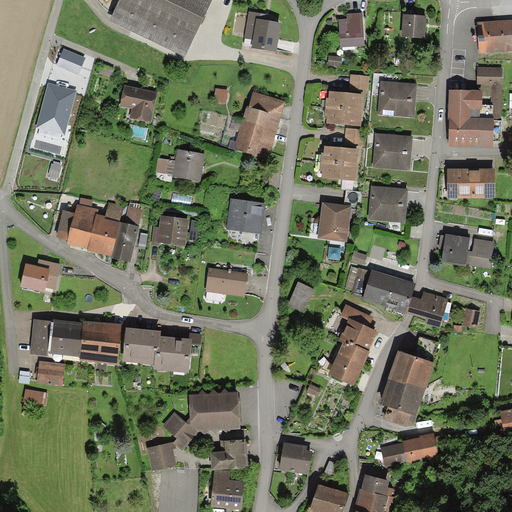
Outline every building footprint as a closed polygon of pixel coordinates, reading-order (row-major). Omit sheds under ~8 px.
[(213,0),(121,0),(111,21),(185,58),(213,0)] [(252,48),(277,52),(282,24),(262,21),(264,15),(249,12),(244,39),(253,41),(252,48)] [(340,20),(341,48),(364,48),(363,14),(348,14),(348,20),(340,20)] [(426,41),(427,17),(404,16),(403,40),(426,41)] [(511,20),(478,23),(480,53),(511,50),(511,20)] [(342,57),(330,56),(329,66),(341,67),(342,57)] [(113,69),(103,65),(99,74),(110,78),(113,69)] [(477,68),(477,87),(492,87),(492,106),(483,106),(483,111),(481,111),(481,120),(494,120),(494,122),(502,122),(504,69),(477,68)] [(369,77),(351,75),(349,91),(367,93),(369,77)] [(381,81),(379,114),(415,117),(417,84),(381,81)] [(133,109),(131,119),(151,123),(157,94),(134,89),(124,87),(120,107),(133,109)] [(216,90),(214,104),(228,106),(229,93),(216,90)] [(448,148),(494,149),(494,142),(501,142),(502,122),(494,122),(494,120),(481,120),(481,111),(483,111),(483,106),(482,92),(449,91),(448,148)] [(365,94),(330,92),(328,108),(363,111),(365,94)] [(239,135),(234,149),(269,161),(286,104),(254,93),(248,109),(239,106),(230,133),(239,135)] [(363,111),(328,108),(327,125),(362,128),(363,111)] [(364,131),(347,130),(345,146),(363,147),(364,131)] [(378,133),(375,168),(411,171),(414,137),(378,133)] [(325,147),(324,154),(323,154),(322,163),(357,166),(359,150),(325,147)] [(174,176),(174,179),(202,182),(206,155),(178,151),(176,162),(174,176)] [(46,158),(30,153),(23,178),(40,183),(46,158)] [(174,176),(176,162),(159,159),(157,173),(174,176)] [(357,166),(322,163),(321,173),(322,173),(322,179),(357,183),(357,166)] [(449,194),(494,196),(495,166),(450,164),(449,194)] [(372,186),(370,220),(406,222),(409,188),(372,186)] [(363,192),(346,191),(345,205),(361,206),(363,192)] [(264,212),(265,204),(231,199),(226,230),(261,235),(264,212)] [(351,208),(323,204),(318,238),(347,242),(351,208)] [(66,245),(87,251),(96,215),(97,211),(76,207),(66,245)] [(502,210),(500,225),(509,226),(511,211),(502,210)] [(96,215),(87,251),(112,257),(121,222),(96,215)] [(186,248),(189,220),(159,216),(155,244),(186,248)] [(199,242),(199,222),(191,222),(191,242),(199,242)] [(140,228),(123,223),(113,259),(130,263),(140,228)] [(447,234),(442,265),(466,269),(466,265),(471,238),(447,234)] [(142,235),(140,249),(147,250),(148,235),(142,235)] [(471,238),(466,265),(492,269),(496,242),(471,238)] [(368,256),(355,252),(352,261),(365,265),(368,256)] [(39,260),(37,268),(26,265),(20,287),(45,294),(46,288),(56,290),(62,266),(39,260)] [(377,306),(387,275),(372,271),(372,272),(352,267),(346,288),(354,290),(352,295),(363,299),(363,301),(377,306)] [(245,298),(248,275),(210,269),(206,292),(245,298)] [(410,309),(413,298),(416,285),(387,275),(377,306),(406,314),(408,308),(410,309)] [(299,283),(289,307),(305,314),(315,290),(299,283)] [(408,308),(406,314),(427,320),(426,325),(440,329),(448,301),(424,294),(422,301),(413,298),(410,309),(408,308)] [(376,328),(370,325),(373,318),(347,305),(341,317),(350,321),(340,342),(343,343),(344,341),(368,352),(378,332),(375,331),(376,328)] [(482,312),(466,308),(462,326),(478,329),(482,312)] [(51,322),(34,320),(30,354),(48,356),(48,355),(51,322)] [(80,358),(84,325),(66,324),(51,322),(48,355),(80,358)] [(84,325),(80,358),(80,361),(118,366),(123,325),(101,324),(84,323),(84,325)] [(127,329),(124,362),(155,365),(156,353),(160,353),(161,338),(162,333),(154,332),(134,330),(127,329)] [(155,365),(154,370),(189,374),(192,346),(201,347),(202,335),(187,334),(187,340),(185,340),(164,338),(161,338),(160,353),(156,353),(155,365)] [(419,338),(413,356),(433,363),(439,344),(419,338)] [(343,343),(329,375),(355,388),(363,369),(370,354),(368,352),(344,341),(343,343)] [(398,351),(389,379),(425,391),(426,391),(435,364),(433,363),(413,356),(406,354),(398,351)] [(65,366),(40,362),(37,383),(63,387),(65,366)] [(380,405),(389,407),(416,416),(425,391),(389,379),(380,405)] [(312,386),(308,395),(319,400),(323,391),(312,386)] [(47,394),(26,390),(24,403),(45,406),(47,394)] [(237,428),(235,394),(187,396),(189,416),(184,423),(195,432),(197,430),(237,428)] [(389,407),(385,419),(412,428),(416,416),(389,407)] [(511,411),(502,413),(507,439),(511,438),(511,411)] [(184,423),(171,414),(160,426),(173,438),(170,441),(171,442),(173,445),(179,450),(195,432),(184,423)] [(402,442),(382,446),(386,467),(405,463),(439,457),(435,432),(401,438),(402,442)] [(211,467),(249,465),(248,451),(247,434),(227,435),(227,446),(210,447),(211,467)] [(491,449),(488,435),(469,439),(473,454),(491,449)] [(171,442),(148,447),(153,470),(178,466),(173,445),(171,442)] [(284,443),(279,471),(310,476),(314,452),(308,451),(309,447),(284,443)] [(329,461),(323,476),(333,480),(339,465),(329,461)] [(213,467),(210,506),(242,510),(245,478),(229,477),(230,469),(213,467)] [(365,477),(362,491),(389,498),(389,496),(391,497),(393,489),(388,488),(389,482),(365,477)] [(312,509),(310,508),(308,511),(344,511),(349,495),(318,486),(312,509)] [(355,511),(356,511),(390,511),(395,498),(391,497),(389,496),(389,498),(362,491),(360,491),(355,511)]
